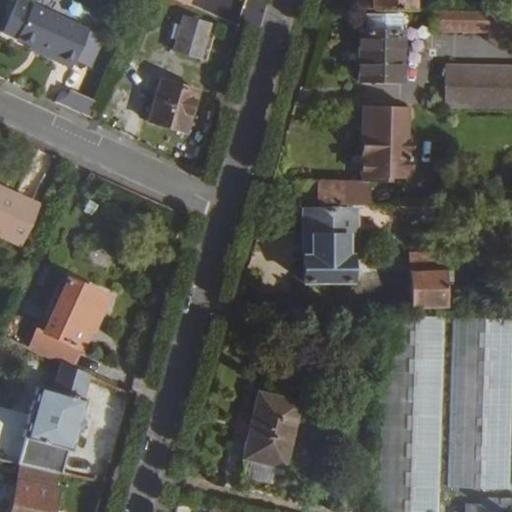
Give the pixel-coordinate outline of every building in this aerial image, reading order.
[(55,63),(72,71),(75,63),(89,33),(90,29),(25,0),(18,0),(3,35),(36,50),(57,60),(55,63)] [(367,0),(368,9),(412,10),(411,0),(367,0)] [(453,27),(453,10),(434,10),(433,26),(453,27)] [(454,11),(453,10),(453,27),(487,27),(488,11),(454,11)] [(199,60),(209,27),(184,19),(181,29),(175,28),(171,40),(177,43),(174,53),(199,60)] [(359,29),(359,78),(400,80),(401,30),(384,30),(384,22),(369,21),(369,29),(359,29)] [(103,39),(89,33),(75,63),(90,69),(103,39)] [(57,60),(36,50),(35,54),(55,63),(57,60)] [(445,107),(511,108),(511,67),(446,66),(445,107)] [(186,137),(198,95),(160,83),(147,125),(186,137)] [(62,93),(56,105),(64,109),(70,97),(62,93)] [(70,97),(64,109),(92,121),(99,105),(72,93),(70,97)] [(361,179),(305,178),(304,203),(367,204),(368,178),(387,177),(387,174),(408,174),(409,154),(409,134),(405,134),(406,106),(363,105),(361,179)] [(276,155),(269,177),(278,180),(285,158),(276,155)] [(269,177),(262,202),(272,202),(278,180),(269,177)] [(408,187),(401,187),(400,205),(408,205),(408,187)] [(11,194),(0,188),(0,195),(8,199),(11,194)] [(0,238),(21,248),(39,206),(11,194),(8,199),(0,195),(0,238)] [(408,205),(400,205),(367,204),(367,223),(433,225),(433,205),(408,205)] [(354,213),(349,208),(303,209),(303,280),(350,280),(351,254),(345,254),(345,235),(350,235),(354,232),(354,213)] [(409,306),(454,304),(453,268),(442,269),(442,250),(408,250),(409,306)] [(109,301),(69,282),(35,352),(59,362),(61,363),(72,368),(97,317),(100,319),(109,301)] [(390,511),(438,511),(444,316),(383,313),(378,511),(390,511)] [(511,486),(511,468),(511,316),(455,316),(449,485),(511,486)] [(61,363),(55,391),(39,387),(27,437),(71,448),(84,399),(82,399),(87,375),(72,368),(61,363)] [(301,398),(258,388),(242,454),(286,464),(301,398)] [(239,465),(284,474),(286,464),(242,454),(239,465)] [(62,472),(24,464),(23,468),(60,477),(62,472)] [(56,511),(62,490),(58,489),(60,477),(23,468),(20,479),(12,511),(56,511)] [(448,511),(494,511),(495,509),(507,510),(509,495),(474,494),(474,503),(460,502),(459,511),(449,511),(448,511)]
